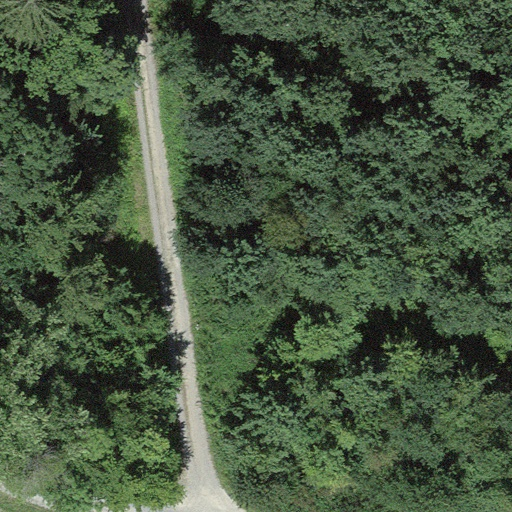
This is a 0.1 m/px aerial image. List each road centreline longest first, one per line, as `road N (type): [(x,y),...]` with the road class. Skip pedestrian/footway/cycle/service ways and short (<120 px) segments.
road 1 (track): [(208,511),(138,0)]
road 2 (track): [(111,511),(0,465)]
